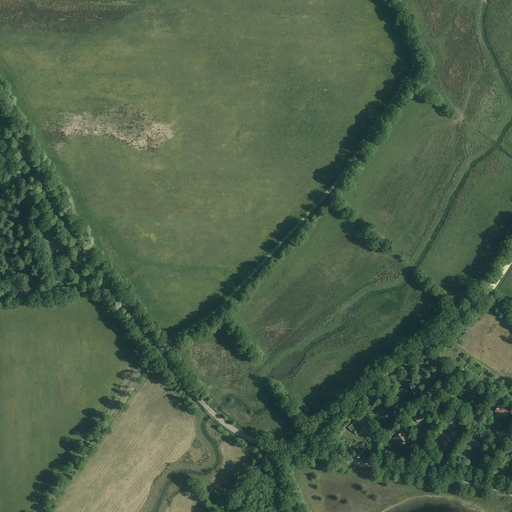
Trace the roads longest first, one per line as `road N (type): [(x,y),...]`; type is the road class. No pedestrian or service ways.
road 1 (track): [(158,348),(220,307),(327,192),(399,91),(417,58),(388,0)]
road 2 (unclassified): [(273,447),(216,416),(110,287),(0,295)]
road 3 (unclassified): [(511,493),(302,452)]
road 4 (track): [(110,287),(0,113)]
road 5 (track): [(511,258),(488,292),(405,359)]
road 6 (unclassified): [(405,359),(310,434),(302,452)]
road 7 (track): [(506,434),(405,359)]
